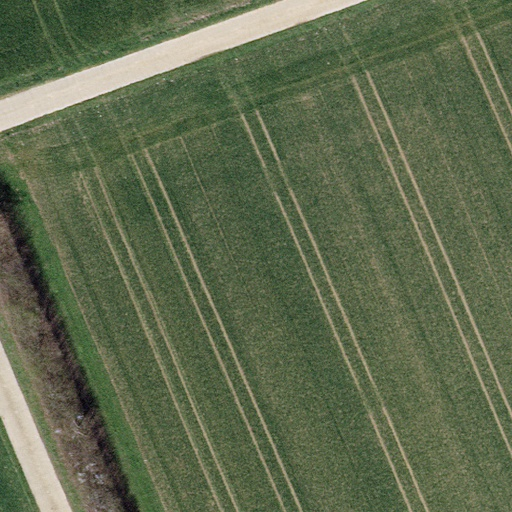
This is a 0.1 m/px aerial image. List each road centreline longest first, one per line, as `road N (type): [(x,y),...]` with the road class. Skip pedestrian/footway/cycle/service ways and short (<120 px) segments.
road 1 (track): [(0,118),(336,0)]
road 2 (track): [(48,511),(0,398)]
